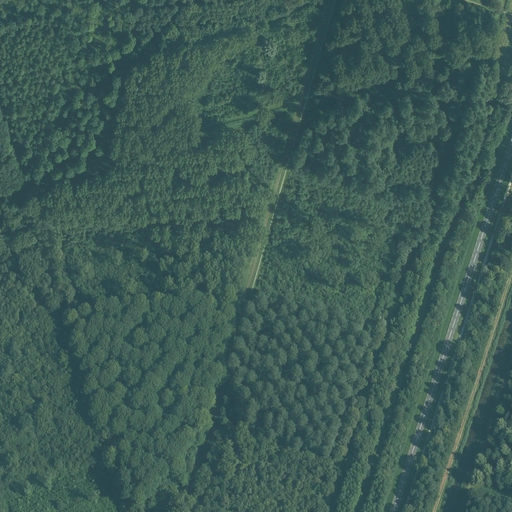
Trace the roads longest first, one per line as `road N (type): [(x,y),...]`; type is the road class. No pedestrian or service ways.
road 1 (track): [(162,511),(200,476),(330,0)]
road 2 (secondary): [(394,511),(511,147)]
road 3 (track): [(470,477),(511,356)]
